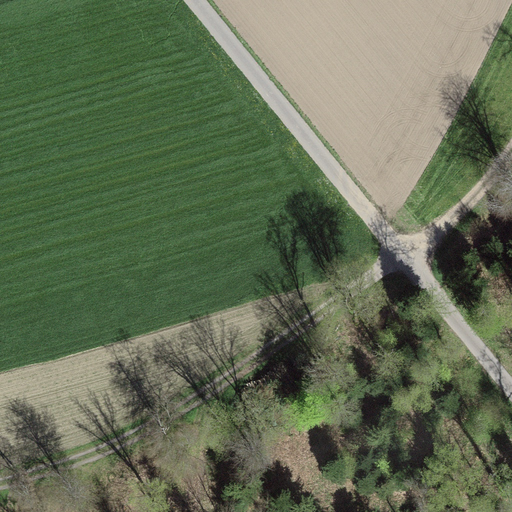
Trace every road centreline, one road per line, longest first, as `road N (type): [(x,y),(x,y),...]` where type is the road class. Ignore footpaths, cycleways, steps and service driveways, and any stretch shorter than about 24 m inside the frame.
road 1 (unclassified): [(511,387),(189,0)]
road 2 (track): [(414,264),(147,422),(0,483)]
road 3 (track): [(414,264),(511,152)]
